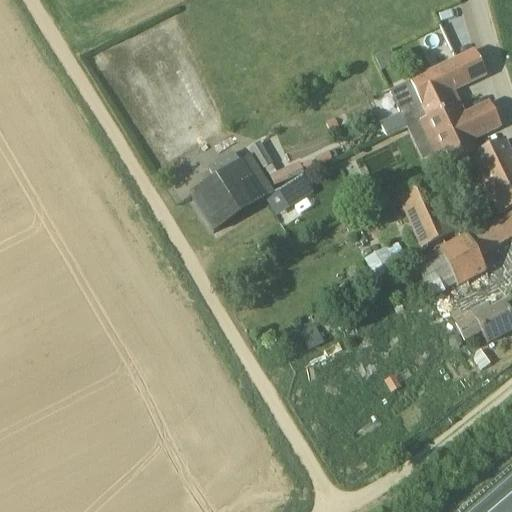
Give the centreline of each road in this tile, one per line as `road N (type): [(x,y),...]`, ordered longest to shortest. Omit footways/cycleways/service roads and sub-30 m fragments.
road 1 (track): [(25,0),(338,511)]
road 2 (track): [(338,511),(511,385)]
road 3 (unclassified): [(511,120),(476,0)]
